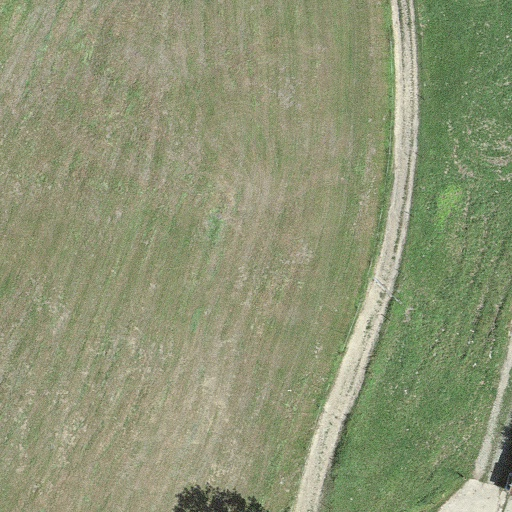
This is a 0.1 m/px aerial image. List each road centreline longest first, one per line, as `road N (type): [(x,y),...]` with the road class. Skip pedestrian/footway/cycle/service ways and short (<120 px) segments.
road 1 (track): [(396,0),(401,146),(356,348),(298,511)]
road 2 (track): [(449,511),(478,461),(511,362)]
